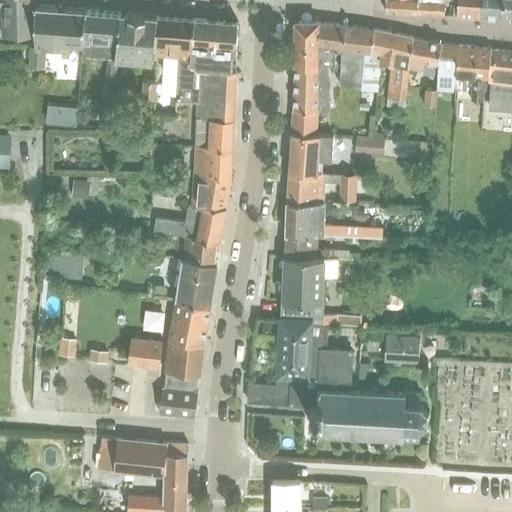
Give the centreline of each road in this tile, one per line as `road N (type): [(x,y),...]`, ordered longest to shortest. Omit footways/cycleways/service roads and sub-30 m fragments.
road 1 (residential): [(217,465),(229,324),(259,176),(266,0)]
road 2 (residential): [(439,511),(403,480),(378,471),(217,465)]
road 3 (residential): [(365,10),(511,32)]
